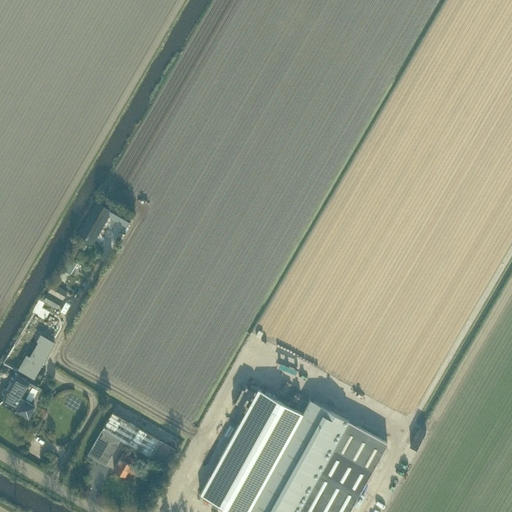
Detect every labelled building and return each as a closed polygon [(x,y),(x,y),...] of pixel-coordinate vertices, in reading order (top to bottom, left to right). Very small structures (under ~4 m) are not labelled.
[(96,199),(77,232),(93,242),(112,209),(96,199)] [(67,257),(60,269),(70,274),(76,262),(67,257)] [(43,300),(57,308),(67,291),(53,282),(49,290),(47,289),(44,293),(46,294),(43,300)] [(33,378),(55,342),(47,338),(43,345),(38,342),(29,356),(25,354),(17,368),(33,378)] [(2,368),(0,370),(0,372),(1,375),(4,377),(7,376),(9,373),(8,369),(5,367),(2,368)] [(22,397),(30,382),(17,373),(0,401),(0,402),(15,411),(17,409),(28,415),(34,404),(22,397)] [(371,397),(375,390),(362,384),(359,391),(371,397)] [(302,412),(261,390),(258,388),(199,493),(232,511),(347,511),(372,467),(387,441),(309,398),(302,412)] [(397,410),(400,405),(377,392),(374,398),(397,410)] [(175,448),(160,439),(112,412),(102,429),(103,429),(88,453),(105,463),(119,439),(150,456),(165,465),(175,448)] [(158,433),(169,437),(171,432),(160,428),(158,433)] [(141,470),(131,464),(135,458),(127,454),(124,459),(120,457),(113,468),(125,475),(127,471),(136,477),(141,470)] [(411,474),(417,462),(404,455),(398,467),(411,474)] [(391,509),(399,496),(386,489),(379,502),(391,509)]
